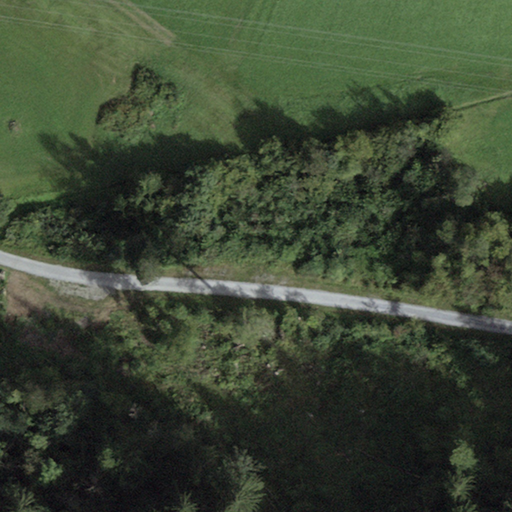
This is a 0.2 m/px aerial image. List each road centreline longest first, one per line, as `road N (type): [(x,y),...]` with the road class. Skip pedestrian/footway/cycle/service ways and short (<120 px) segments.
road 1 (track): [(0,251),(71,277),(257,287),(511,330)]
road 2 (track): [(125,0),(228,78),(270,80)]
